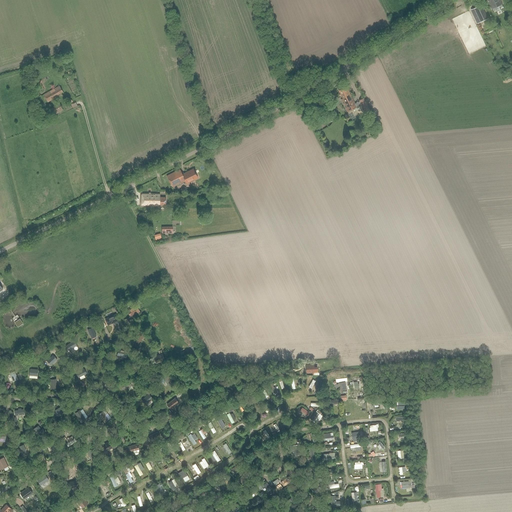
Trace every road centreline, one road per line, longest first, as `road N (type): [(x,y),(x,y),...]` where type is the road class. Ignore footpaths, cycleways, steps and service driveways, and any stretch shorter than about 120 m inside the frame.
road 1 (unclassified): [(456,0),(302,95),(0,251)]
road 2 (unknown): [(124,188),(225,384),(244,387),(295,372)]
